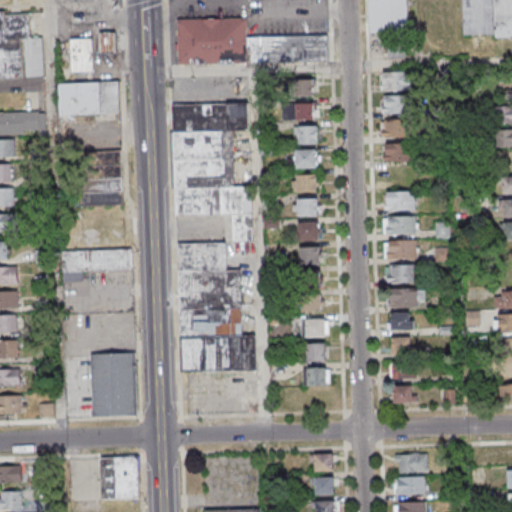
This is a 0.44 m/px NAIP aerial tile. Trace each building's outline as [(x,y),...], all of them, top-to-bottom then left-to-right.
[(407,0),(368,0),(369,34),(388,34),(388,58),(409,58),(407,0)] [(511,36),(511,0),(461,0),(462,37),(511,36)] [(0,14),(7,14),(7,16),(33,15),(35,39),(46,38),(49,77),(30,78),(27,40),(24,40),(26,79),(0,80),(0,14)] [(178,64),(328,62),(328,36),(247,37),(246,18),(177,19),(178,64)] [(103,35),(104,56),(119,56),(118,35),(103,35)] [(73,41),(74,73),(96,72),(95,40),(73,41)] [(381,72),(381,91),(411,91),(410,72),(381,72)] [(314,95),(314,79),(297,79),(297,95),(314,95)] [(58,82),(60,114),(119,112),(118,80),(58,82)] [(511,123),(511,89),(499,90),(500,124),(511,123)] [(408,114),(408,96),(382,96),(382,114),(408,114)] [(251,185),(234,186),(233,131),(249,130),(248,102),(173,104),(176,215),(231,214),(232,241),(253,241),(251,185)] [(317,102),(284,102),(284,119),(317,119),(317,102)] [(0,112),(0,134),(26,134),(25,130),(45,129),(45,113),(39,113),(39,111),(0,112)] [(407,138),(407,121),(382,121),(382,138),(407,138)] [(320,143),(320,125),(294,125),(294,143),(320,143)] [(511,147),(511,128),(498,129),(498,147),(511,147)] [(0,139),(0,156),(16,156),(15,138),(0,139)] [(413,161),(413,144),(383,144),(383,161),(413,161)] [(80,151),(82,206),(123,205),(121,149),(80,151)] [(319,167),(319,149),(295,149),(295,157),(287,157),(287,167),(319,167)] [(511,175),(511,168),(511,152),(503,153),(503,194),(511,193),(511,175)] [(0,163),(0,180),(13,180),(12,163),(0,163)] [(293,191),(319,191),(319,174),(293,174),(293,191)] [(0,205),(15,205),(15,187),(0,187),(0,205)] [(385,191),(385,209),(417,209),(417,191),(385,191)] [(294,198),(294,215),(320,215),(320,198),(294,198)] [(511,198),(503,199),(503,218),(511,217),(511,198)] [(0,213),(0,229),(16,229),(16,213),(0,213)] [(418,216),(384,216),(384,233),(418,233),(418,216)] [(297,240),(319,240),(319,222),(297,222),(297,240)] [(436,237),(451,237),(451,222),(436,222),(436,237)] [(419,240),(385,240),(385,257),(419,257),(419,240)] [(0,241),(0,258),(9,258),(9,241),(0,241)] [(178,243),(180,371),(258,370),(257,334),(242,335),(241,269),(227,269),(227,242),(178,243)] [(320,264),(320,247),(300,247),(300,264),(320,264)] [(34,249),(35,262),(50,262),(50,248),(34,249)] [(62,251),(63,280),(90,279),(90,271),(132,269),(131,248),(62,251)] [(417,282),(417,264),(387,264),(387,282),(417,282)] [(0,282),(18,282),(18,265),(0,265),(0,282)] [(300,311),(321,311),(322,289),(320,289),(321,269),(301,269),(300,311)] [(424,288),(388,288),(388,307),(424,307),(424,288)] [(0,306),(18,306),(17,290),(0,290),(0,306)] [(511,291),(495,292),(495,308),(511,307),(511,291)] [(414,312),(391,312),(391,330),(414,330),(414,312)] [(511,313),(497,314),(497,333),(511,332),(511,313)] [(0,314),(0,331),(18,331),(17,314),(0,314)] [(327,318),(302,318),(302,336),(327,336),(327,318)] [(392,337),(392,355),(411,355),(411,337),(392,337)] [(511,354),(511,338),(501,339),(501,381),(511,380),(511,363),(511,354)] [(0,339),(0,356),(19,356),(19,339),(0,339)] [(326,360),(326,343),(303,343),(303,360),(326,360)] [(50,350),(37,350),(38,363),(51,363),(50,350)] [(91,352),(94,414),(137,412),(134,350),(91,352)] [(393,378),(413,378),(413,361),(393,361),(393,378)] [(303,385),(328,385),(328,367),(303,367),(303,385)] [(0,384),(21,384),(20,368),(0,368),(0,384)] [(511,400),(511,383),(502,384),(502,400),(511,400)] [(393,402),(414,402),(414,385),(393,385),(393,402)] [(455,402),(455,390),(446,390),(446,401),(455,402)] [(0,394),(0,417),(13,417),(13,413),(23,412),(23,410),(27,410),(27,403),(23,403),(22,394),(0,394)] [(39,402),(40,416),(55,416),(54,401),(39,402)] [(511,460),(511,447),(502,447),(502,465),(511,465),(511,461),(511,460)] [(333,471),(333,454),(311,454),(311,471),(333,471)] [(428,454),(396,454),(396,473),(428,473),(428,454)] [(100,456),(100,498),(140,498),(140,456),(100,456)] [(0,465),(0,481),(23,482),(23,465),(0,465)] [(334,495),(334,477),(313,477),(313,495),(334,495)] [(394,477),(394,493),(427,493),(427,477),(394,477)] [(0,508),(23,509),(23,490),(0,490),(0,508)] [(314,511),(337,511),(338,502),(314,502),(314,511)] [(427,511),(427,502),(395,502),(394,511),(427,511)]
